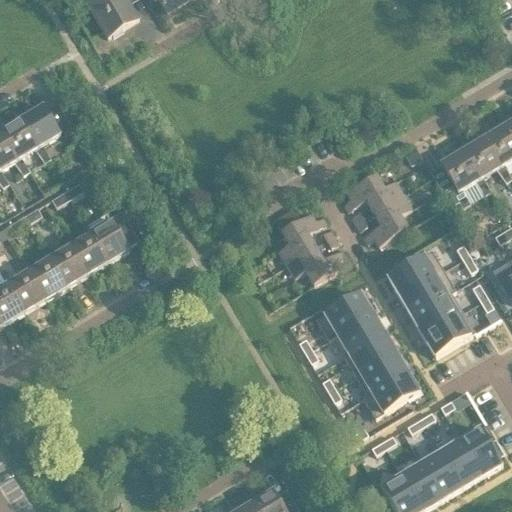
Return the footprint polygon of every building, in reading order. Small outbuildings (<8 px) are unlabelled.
[(138,22),(126,1),(127,0),(96,0),(87,6),(108,40),(138,22)] [(157,0),(166,14),(184,3),(183,2),(186,0),(157,0)] [(43,109),(22,122),(39,150),(35,153),(44,166),(51,162),(42,148),(60,137),(43,109)] [(35,153),(39,150),(22,122),(1,134),(18,163),(14,165),(23,178),(30,174),(21,161),(35,153)] [(500,170),(496,172),(505,186),(511,182),(504,168),(511,163),(511,143),(504,129),(483,142),(500,170)] [(0,187),(2,191),(9,187),(1,173),(14,165),(18,163),(1,134),(0,134),(0,187)] [(500,170),(483,142),(462,154),(479,183),(475,185),(485,198),(491,194),(483,181),(496,172),(500,170)] [(479,183),(462,154),(440,167),(457,196),(454,198),(462,211),(470,207),(462,193),(475,185),(479,183)] [(348,215),(366,203),(384,192),(376,179),(347,196),(351,203),(344,207),(348,215)] [(374,216),(403,199),(395,185),(384,192),(366,203),(374,216)] [(69,202),(83,194),(79,186),(65,194),(69,202)] [(56,210),(69,202),(65,194),(51,203),(56,210)] [(400,218),(400,219),(411,212),(403,199),(374,216),(381,229),(382,229),(400,218)] [(27,227),(41,219),(37,211),(23,220),(27,227)] [(308,238),(326,227),(322,220),(315,224),(311,217),(301,223),(294,212),(275,223),(290,248),(308,238)] [(107,216),(85,229),(90,237),(107,266),(129,253),(127,250),(137,243),(120,214),(110,221),(107,216)] [(355,227),(363,223),(359,216),(351,220),(355,227)] [(382,229),(381,229),(363,240),(367,247),(374,243),(378,250),(408,232),(400,219),(400,218),(382,229)] [(14,235),(27,227),(23,220),(9,228),(14,235)] [(359,234),(367,229),(363,223),(355,227),(359,234)] [(499,247),(511,239),(511,238),(508,232),(494,240),(499,247)] [(326,244),(334,240),(330,233),(322,237),(326,244)] [(90,237),(69,250),(86,278),(107,266),(90,237)] [(279,255),(287,268),(315,251),(308,238),(290,248),(279,255)] [(331,251),(338,247),(334,240),(326,244),(331,251)] [(462,263),(469,259),(463,249),(456,253),(462,263)] [(69,250),(48,262),(65,291),(86,278),(69,250)] [(315,251),(287,268),(295,282),(306,275),(306,274),(323,264),(315,251)] [(306,274),(306,275),(314,288),(343,271),(339,264),(346,260),(342,252),(323,264),(306,274)] [(462,263),(470,277),(477,273),(469,259),(462,263)] [(423,260),(388,281),(400,301),(436,280),(423,260)] [(48,262),(27,275),(44,303),(65,291),(48,262)] [(27,275),(6,287),(23,316),(44,303),(27,275)] [(436,280),(400,301),(412,321),(447,300),(436,280)] [(6,287),(0,291),(0,324),(2,328),(23,316),(6,287)] [(479,287),(477,288),(472,292),(480,305),(487,301),(479,287)] [(360,297),(324,319),(337,339),(372,318),(360,297)] [(447,300),(412,321),(423,341),(459,319),(447,300)] [(493,312),(487,301),(480,305),(486,316),(490,313),(493,312)] [(372,318),(337,339),(348,359),(384,337),(372,318)] [(459,319),(423,341),(436,361),(471,340),(459,319)] [(384,337),(348,359),(360,378),(396,357),(384,337)] [(298,347),(305,357),(311,353),(305,342),(298,347)] [(318,363),(311,353),(305,357),(311,367),(318,363)] [(396,357),(360,378),(372,398),(407,377),(396,357)] [(407,377),(372,398),(384,418),(420,397),(407,377)] [(322,386),(328,396),(335,392),(329,382),(322,386)] [(334,406),(341,402),(335,392),(328,396),(334,406)] [(450,404),(440,410),(444,417),(455,411),(450,404)] [(421,422),(425,429),(435,423),(431,416),(421,422)] [(425,429),(421,422),(407,430),(411,437),(425,429)] [(485,429),(459,444),(481,480),(501,468),(489,447),(494,443),(485,429)] [(364,432),(353,438),(357,445),(368,439),(364,432)] [(381,445),(386,452),(396,446),(392,439),(381,445)] [(459,444),(440,456),(461,492),(481,480),(459,444)] [(375,459),(386,452),(381,445),(371,452),(375,459)] [(440,456),(420,467),(442,503),(461,492),(440,456)] [(420,467),(401,479),(420,511),(426,511),(442,503),(420,467)] [(420,511),(401,479),(380,491),(392,511),(420,511)] [(254,511),(298,511),(287,494),(277,500),(273,493),(251,506),(254,511)]
